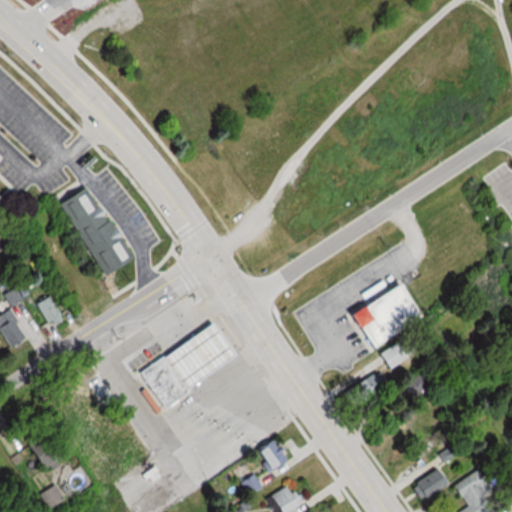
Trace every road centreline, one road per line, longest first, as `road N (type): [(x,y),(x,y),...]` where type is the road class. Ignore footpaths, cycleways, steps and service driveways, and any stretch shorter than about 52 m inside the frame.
road 1 (tertiary): [(388,511),(163,189),(106,118),(0,16)]
road 2 (residential): [(0,392),(209,255)]
